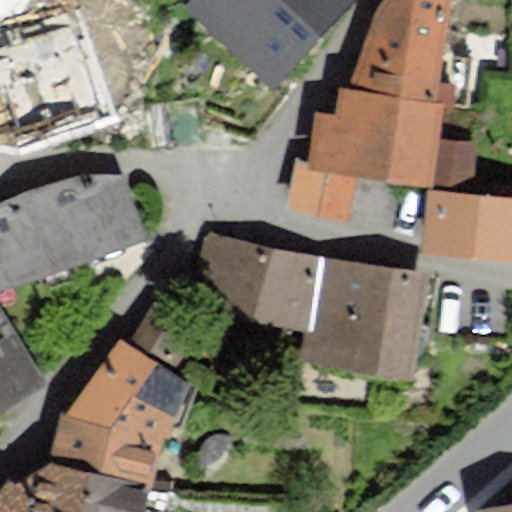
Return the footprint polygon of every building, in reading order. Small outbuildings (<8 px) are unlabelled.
[(351,0),(225,0),(211,16),(281,78),(351,0)] [(390,0),(353,89),(434,101),(447,0),(390,0)] [(0,148),(102,113),(77,39),(0,65),(0,148)] [(430,181),(441,101),(434,101),(353,89),(343,88),(339,117),(318,114),(311,165),(430,181)] [(451,176),(478,172),(471,129),(444,134),(451,176)] [(354,177),(295,165),(288,204),(347,216),(354,177)] [(155,216),(133,166),(105,179),(99,166),(0,209),(0,274),(3,283),(155,216)] [(511,196),(436,191),(432,252),(511,257),(511,196)] [(324,252),(219,232),(209,286),(314,306),(324,252)] [(440,269),(342,255),(329,345),(427,359),(440,269)] [(0,406),(42,385),(0,303),(0,406)] [(189,386),(121,343),(73,413),(127,424),(133,397),(181,407),(189,386)] [(58,459),(98,475),(156,482),(181,407),(133,397),(127,424),(73,413),(68,412),(58,459)] [(17,486),(12,481),(0,496),(0,511),(89,511),(98,475),(58,459),(17,486)] [(151,511),(156,482),(98,475),(89,511),(151,511)] [(511,511),(511,501),(479,508),(479,511),(511,511)]
